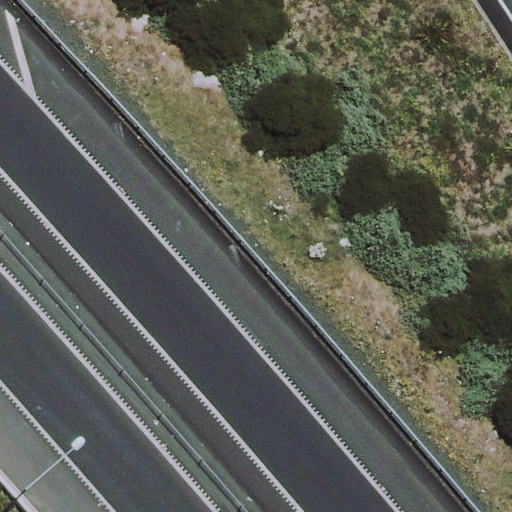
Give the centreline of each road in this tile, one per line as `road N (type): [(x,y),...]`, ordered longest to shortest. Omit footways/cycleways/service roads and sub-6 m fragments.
road 1 (motorway): [(0,97),(366,511)]
road 2 (motorway): [(177,511),(0,302)]
